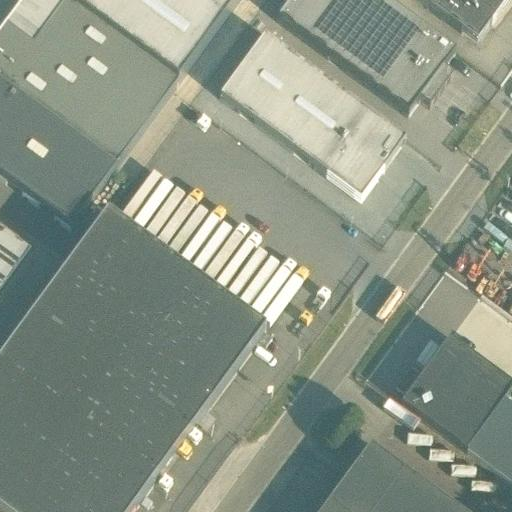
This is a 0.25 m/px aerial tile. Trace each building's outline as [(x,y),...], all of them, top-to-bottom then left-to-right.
[(378,0),(292,0),(276,23),(408,120),(420,104),(428,110),(451,78),(443,72),(455,56),(378,0)] [(510,0),(411,0),(455,31),(476,47),(510,0)] [(176,90),(65,7),(32,52),(5,33),(0,39),(0,182),(70,234),(176,90)] [(263,40),(218,101),(359,205),(405,143),(263,40)] [(0,511),(134,511),(153,487),(264,336),(106,220),(0,364),(0,511)] [(0,297),(30,257),(0,235),(0,297)] [(511,388),(449,342),(401,407),(466,455),(511,393),(511,388)] [(455,511),(370,449),(323,511),(455,511)]
